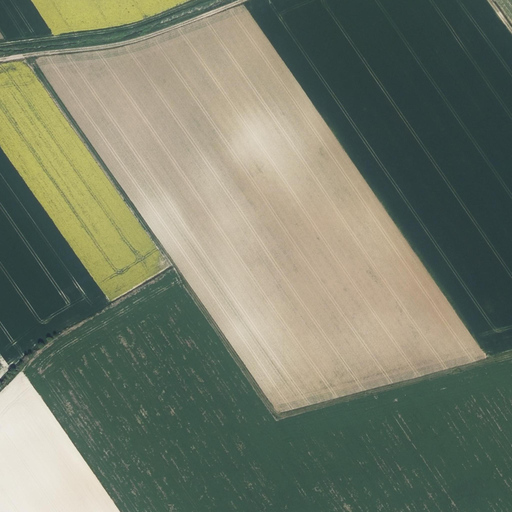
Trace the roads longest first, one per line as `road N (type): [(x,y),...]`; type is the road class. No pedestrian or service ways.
road 1 (track): [(511,354),(274,416),(26,55)]
road 2 (track): [(248,0),(131,42),(26,55)]
road 3 (track): [(0,44),(121,29),(206,0)]
